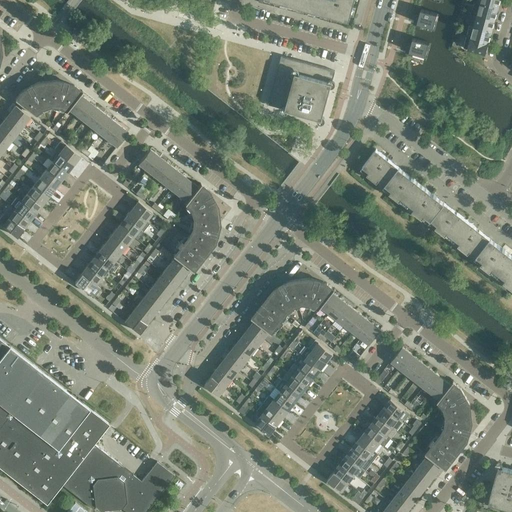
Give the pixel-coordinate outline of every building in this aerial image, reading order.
[(354,0),(270,0),(349,22),(354,0)] [(481,2),(477,1),(473,13),(477,14),(495,19),(498,7),(481,2)] [(421,9),(417,22),(434,27),(437,14),(421,9)] [(492,30),(495,19),(477,14),(474,25),(492,30)] [(489,42),(492,30),(474,25),(470,24),(467,36),(471,37),(489,42)] [(485,54),(489,42),(471,37),(468,49),(485,54)] [(413,38),(409,51),(426,56),(429,42),(413,38)] [(322,119),(335,71),(281,56),(268,104),(322,119)] [(68,108),(80,94),(82,90),(81,90),(74,85),(56,80),(47,81),(50,105),(59,106),(66,110),(66,111),(68,108)] [(50,105),(47,81),(38,82),(21,91),(16,98),(15,98),(15,99),(35,114),(41,108),(45,107),(50,105)] [(76,114),(87,100),(80,94),(68,108),(76,114)] [(84,120),(95,106),(87,100),(76,114),(84,120)] [(30,116),(15,104),(9,113),(24,124),(30,116)] [(92,127),(103,112),(95,106),(84,120),(92,127)] [(100,133),(111,118),(103,112),(92,127),(100,133)] [(24,124),(9,113),(3,121),(17,132),(24,124)] [(108,139),(120,125),(111,118),(100,133),(108,139)] [(17,132),(3,121),(0,124),(0,131),(11,140),(17,132)] [(116,146),(128,131),(120,125),(108,139),(116,146)] [(11,140),(0,131),(0,144),(5,148),(11,140)] [(80,155),(66,144),(59,152),(74,164),(80,155)] [(146,169),(158,155),(150,148),(138,163),(146,169)] [(399,167),(387,157),(376,149),(363,166),(369,171),(367,174),(377,182),(379,179),(385,184),(399,167)] [(74,164),(59,152),(53,160),(67,172),(74,164)] [(155,176),(166,161),(158,155),(146,169),(155,176)] [(67,172),(53,160),(47,168),(61,180),(67,172)] [(163,182),(174,168),(166,161),(155,176),(163,182)] [(422,185),(411,177),(399,167),(385,184),(392,189),(390,192),(400,200),(402,197),(408,202),(422,185)] [(61,180),(47,168),(40,176),(55,188),(61,180)] [(171,189),(182,174),(174,168),(163,182),(171,189)] [(179,195),(190,180),(182,174),(171,189),(179,195)] [(55,188),(40,176),(34,184),(49,196),(55,188)] [(186,201),(198,186),(190,180),(179,195),(186,201)] [(217,206),(208,189),(200,184),(201,183),(200,183),(198,186),(186,201),(184,203),(185,203),(187,204),(188,205),(189,206),(190,207),(191,209),(192,211),(193,213),(193,215),(194,216),(194,218),(218,215),(217,206)] [(49,196),(34,184),(28,192),(42,204),(49,196)] [(444,202),(432,193),(422,185),(408,202),(414,207),(412,210),(422,217),(425,215),(431,220),(444,202)] [(42,204),(28,192),(21,200),(36,212),(42,204)] [(36,212),(21,200),(15,208),(30,220),(36,212)] [(153,212),(138,200),(131,209),(146,220),(153,212)] [(467,220),(457,212),(444,202),(431,220),(437,225),(435,227),(445,235),(447,233),(454,238),(467,220)] [(30,220),(15,208),(9,217),(23,228),(30,220)] [(146,220),(131,209),(125,217),(140,228),(143,231),(149,223),(146,220)] [(214,242),(219,224),(218,215),(194,218),(194,219),(194,220),(194,223),(194,224),(194,225),(193,227),(192,229),(191,231),(190,233),(189,234),(208,249),(214,242)] [(23,228),(9,217),(2,225),(17,236),(23,228)] [(140,228),(125,217),(119,225),(133,236),(140,228)] [(490,238),(478,228),(467,220),(454,238),(460,242),(458,245),(468,253),(470,250),(476,255),(490,238)] [(133,236),(119,225),(112,233),(127,244),(133,236)] [(127,244),(112,233),(106,241),(121,252),(127,244)] [(193,270),(208,249),(189,234),(183,242),(181,240),(177,245),(179,247),(173,255),(173,254),(173,255),(175,256),(189,268),(193,271),(193,270)] [(511,256),(511,255),(502,248),(490,238),(476,255),(483,260),(481,263),(491,271),(493,268),(499,273),(511,256)] [(121,252),(106,241),(100,249),(114,260),(121,252)] [(114,260),(100,249),(94,257),(108,268),(114,260)] [(189,268),(175,256),(169,264),(184,276),(189,268)] [(511,256),(499,273),(506,278),(503,281),(511,287),(511,256)] [(108,268),(94,257),(87,265),(102,276),(108,268)] [(184,276),(169,264),(163,272),(177,284),(184,276)] [(102,276),(87,265),(81,273),(96,284),(102,276)] [(177,284),(163,272),(156,280),(171,292),(177,284)] [(96,284),(81,273),(74,281),(89,293),(96,284)] [(319,308),(321,306),(333,292),(335,288),(334,288),(327,283),(309,278),(300,279),(303,303),(312,304),(319,308)] [(303,303),(300,279),(290,280),(274,289),(268,296),(288,311),(294,306),(303,303)] [(171,292),(156,280),(150,288),(165,300),(171,292)] [(165,300),(150,288),(144,296),(158,308),(165,300)] [(329,312),(340,298),(333,292),(321,306),(329,312)] [(158,308),(144,296),(137,304),(152,316),(158,308)] [(282,319),(288,311),(268,296),(253,317),(252,316),(252,317),(255,319),(272,332),(278,324),(280,326),(284,321),(282,319)] [(337,318),(348,304),(340,298),(329,312),(337,318)] [(152,316),(137,304),(131,312),(146,324),(152,316)] [(345,325),(356,310),(348,304),(337,318),(345,325)] [(353,331),(364,316),(356,310),(345,325),(353,331)] [(146,324),(131,312),(125,321),(139,332),(146,324)] [(361,337),(372,323),(364,316),(353,331),(361,337)] [(272,332),(255,319),(249,327),(264,338),(270,331),(272,333),(272,332)] [(369,344),(381,329),(372,323),(361,337),(369,344)] [(264,338),(249,327),(243,335),(258,346),(264,338)] [(258,346),(243,335),(237,343),(251,354),(258,346)] [(109,424),(33,364),(0,337),(0,467),(47,504),(62,484),(93,508),(96,505),(101,510),(122,507),(127,511),(145,511),(175,475),(157,461),(141,481),(132,474),(122,466),(94,443),(109,424)] [(333,353),(319,342),(312,350),(327,362),(333,353)] [(251,354),(237,343),(230,351),(245,362),(251,354)] [(399,367),(411,353),(402,346),(391,361),(399,367)] [(327,362),(312,350),(306,358),(320,370),(327,362)] [(245,362),(230,351),(224,359),(239,370),(245,362)] [(408,374),(419,359),(411,353),(399,367),(408,374)] [(320,370),(306,358),(301,354),(295,363),(299,366),(314,378),(320,370)] [(239,370),(224,359),(218,367),(232,378),(239,370)] [(416,380),(427,366),(419,359),(408,374),(416,380)] [(314,378),(299,366),(293,374),(308,386),(314,378)] [(424,386),(435,372),(427,366),(416,380),(424,386)] [(232,378),(218,367),(212,375),(226,387),(232,378)] [(432,393),(443,378),(435,372),(424,386),(432,393)] [(308,386),(293,374),(287,382),(302,394),(308,386)] [(226,387),(212,375),(205,384),(219,395),(226,387)] [(439,399),(451,384),(443,378),(432,393),(439,399)] [(470,403),(461,387),(453,381),(454,381),(453,381),(451,384),(439,399),(437,401),(438,401),(444,407),(447,416),(471,413),(470,403)] [(302,394),(287,382),(281,390),(295,402),(302,394)] [(295,402),(281,390),(274,398),(289,410),(295,402)] [(289,410),(274,398),(270,395),(263,403),(283,418),(289,410)] [(405,410),(391,398),(384,407),(399,418),(405,410)] [(283,418),(263,403),(257,411),(262,414),(276,426),(283,418)] [(399,418),(384,407),(378,415),(392,426),(399,418)] [(467,440),(472,422),(471,413),(447,416),(446,424),(442,432),(461,447),(467,440)] [(276,426),(262,414),(255,423),(270,434),(276,426)] [(392,426),(378,415),(372,423),(386,434),(392,426)] [(391,438),(386,434),(372,423),(365,431),(380,442),(385,446),(391,438)] [(380,442),(365,431),(359,439),(374,450),(380,442)] [(446,467),(461,447),(442,432),(436,440),(434,438),(430,443),(432,445),(426,452),(425,453),(428,454),(442,466),(446,468),(446,467)] [(378,454),(374,450),(359,439),(353,447),(372,462),(378,454)] [(372,462),(353,447),(346,455),(361,466),(366,470),(372,462)] [(442,466),(428,454),(422,462),(436,473),(442,466)] [(361,466),(346,455),(340,463),(355,474),(361,466)] [(436,473),(422,462),(415,470),(430,481),(436,473)] [(355,474),(340,463),(334,471),(348,483),(355,474)] [(511,508),(511,468),(499,465),(489,502),(511,508)] [(430,481),(415,470),(409,478),(424,489),(430,481)] [(348,483),(334,471),(327,479),(342,491),(348,483)] [(424,489),(409,478),(403,486),(418,497),(424,489)] [(418,497),(403,486),(397,494),(411,505),(418,497)] [(406,511),(411,505),(397,494),(390,502),(403,511),(406,511)] [(67,511),(87,511),(75,502),(67,511)] [(403,511),(390,502),(384,510),(386,511),(403,511)]
